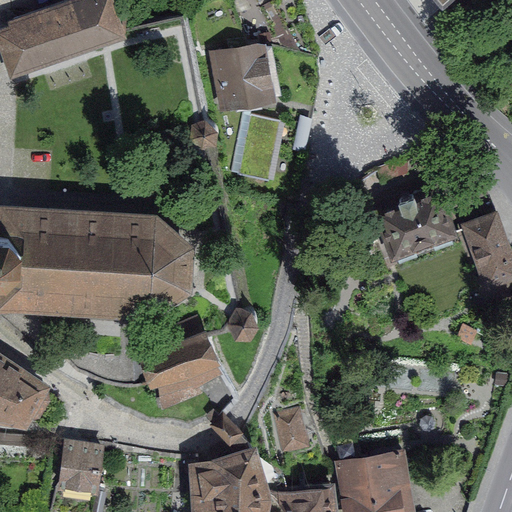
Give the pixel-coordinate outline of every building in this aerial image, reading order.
[(68,0),(10,20),(13,28),(1,32),(13,69),(119,33),(107,0),(96,0),(95,1),(94,0),(68,0)] [(255,0),(279,46),(317,56),(306,14),(297,17),(291,0),(255,0)] [(230,49),(214,52),(224,102),(270,93),(264,61),(273,59),(269,42),(246,47),(244,35),(227,39),(230,49)] [(280,118),(249,112),(237,174),(268,179),(280,118)] [(208,142),(214,138),(214,127),(204,120),(201,121),(193,126),(192,138),(202,144),(208,142)] [(394,254),(431,239),(453,231),(437,188),(377,210),(394,254)] [(156,217),(6,208),(5,230),(0,229),(0,276),(3,277),(3,298),(150,308),(185,283),(186,245),(156,217)] [(511,265),(494,215),(466,225),(479,261),(481,261),(488,281),(511,272),(511,265)] [(234,312),(230,319),(236,331),(248,331),(254,319),(249,309),(240,308),(237,308),(234,312)] [(183,339),(147,355),(156,379),(159,379),(162,403),(195,388),(196,390),(201,386),(192,370),(215,357),(205,329),(203,330),(197,317),(178,325),(183,339)] [(41,387),(43,385),(0,355),(0,412),(24,417),(27,412),(32,414),(38,413),(48,397),(46,390),(41,387)] [(282,450),(307,444),(299,407),(274,413),(282,450)] [(103,446),(64,441),(60,481),(97,486),(103,446)] [(220,465),(195,471),(195,487),(195,511),(263,511),(265,507),(266,487),(261,470),(252,447),(218,458),(220,465)] [(401,450),(340,461),(348,511),(398,511),(393,483),(407,481),(401,450)] [(333,511),(330,482),(271,488),(289,511),(333,511)]
